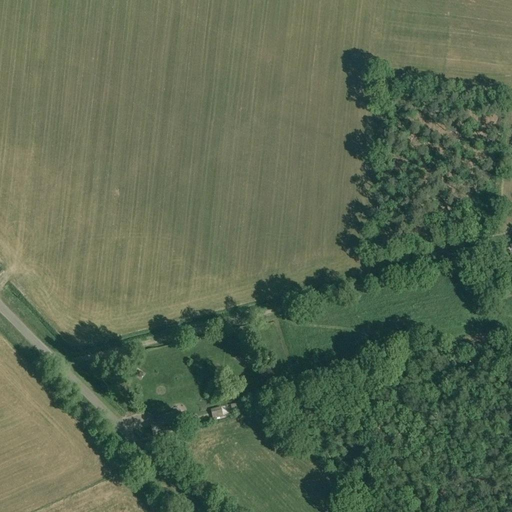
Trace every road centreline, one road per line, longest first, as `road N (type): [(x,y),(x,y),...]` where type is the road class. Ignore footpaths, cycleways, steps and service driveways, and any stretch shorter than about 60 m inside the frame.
road 1 (track): [(55,365),(511,246)]
road 2 (unclassified): [(193,511),(0,306)]
